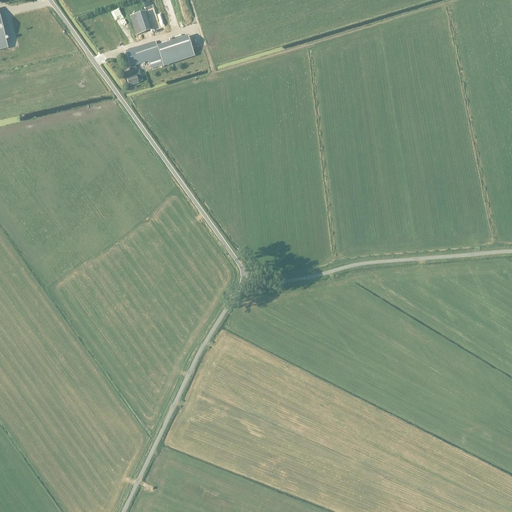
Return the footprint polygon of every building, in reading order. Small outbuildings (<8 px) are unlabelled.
[(146,0),(142,2),(147,16),(153,14),(148,0),(146,0)] [(164,6),(168,24),(175,22),(170,5),(164,6)] [(144,12),(130,17),(136,36),(150,31),(144,12)] [(156,47),(155,42),(125,52),(131,71),(136,69),(135,66),(148,62),(151,70),(163,65),(163,67),(194,57),(188,36),(156,47)] [(133,77),(126,79),(128,87),(138,84),(136,79),(141,78),(139,71),(132,73),(133,77)]
